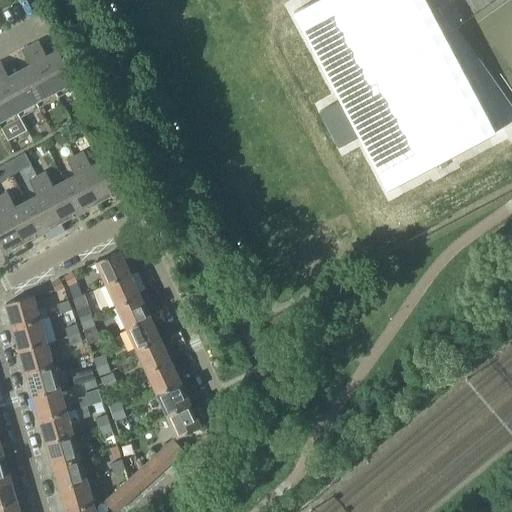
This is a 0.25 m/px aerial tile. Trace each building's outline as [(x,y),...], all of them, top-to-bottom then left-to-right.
[(447,0),(315,0),(293,12),(339,100),(318,111),(338,148),(359,137),(387,190),(495,133),(430,9),(447,0)] [(38,42),(30,46),(57,98),(78,87),(58,50),(46,56),(38,42)] [(29,66),(19,71),(39,108),(57,98),(30,46),(21,51),(29,66)] [(0,62),(0,82),(19,118),(39,108),(19,71),(8,77),(0,62)] [(0,126),(1,128),(19,118),(0,82),(0,126)] [(72,151),(75,156),(100,202),(120,191),(103,160),(92,167),(78,141),(71,144),(74,149),(72,151)] [(16,157),(22,169),(30,165),(24,153),(16,157)] [(75,176),(64,181),(81,212),(100,202),(75,156),(67,160),(75,176)] [(42,168),(35,172),(62,223),(81,212),(64,181),(53,187),(45,172),(44,173),(42,168)] [(37,196),(26,202),(43,233),(62,223),(35,172),(26,176),(29,181),(28,181),(37,196)] [(7,193),(0,196),(0,199),(24,243),(43,233),(26,202),(15,208),(7,193)] [(24,243),(0,199),(0,246),(4,254),(24,243)] [(95,262),(105,284),(129,273),(119,251),(95,262)] [(64,277),(68,285),(76,281),(72,273),(64,277)] [(129,273),(105,284),(116,307),(140,296),(129,273)] [(51,283),(55,290),(55,291),(63,287),(59,279),(51,283)] [(85,295),(73,299),(76,307),(87,303),(85,295)] [(5,304),(12,328),(39,320),(32,296),(5,304)] [(116,307),(126,328),(150,317),(140,296),(116,307)] [(71,310),(68,301),(56,305),(59,314),(71,310)] [(78,314),(81,322),(92,318),(89,310),(78,314)] [(126,328),(136,350),(160,339),(150,317),(126,328)] [(92,318),(81,322),(83,331),(95,327),(92,318)] [(12,328),(19,351),(46,343),(39,320),(12,328)] [(65,329),(68,337),(79,333),(76,325),(65,329)] [(79,333),(68,337),(70,345),(82,341),(79,333)] [(136,350),(146,372),(170,361),(160,339),(136,350)] [(19,351),(25,374),(53,366),(46,343),(19,351)] [(93,359),(96,367),(107,364),(104,355),(93,359)] [(146,372),(156,394),(180,383),(170,361),(146,372)] [(107,364),(96,367),(99,376),(110,372),(107,364)] [(25,374),(32,397),(60,389),(53,366),(25,374)] [(80,374),(82,382),(94,378),(91,370),(80,374)] [(117,385),(113,375),(101,379),(105,390),(117,385)] [(94,378),(82,382),(85,391),(96,387),(94,378)] [(156,394),(166,415),(190,404),(180,383),(156,394)] [(32,397),(39,420),(66,413),(60,389),(32,397)] [(98,389),(98,390),(85,394),(86,396),(78,399),(81,408),(102,401),(98,389)] [(108,405),(111,413),(122,409),(120,401),(108,405)] [(190,404),(166,415),(176,437),(200,426),(190,404)] [(122,409),(111,413),(114,421),(125,417),(122,409)] [(39,420),(46,444),(73,436),(66,413),(39,420)] [(95,419),(98,427),(109,424),(107,415),(95,419)] [(109,424),(98,427),(100,436),(112,432),(109,424)] [(46,444),(52,467),(80,459),(73,436),(46,444)] [(173,439),(157,453),(168,465),(183,451),(173,439)] [(157,453),(144,465),(155,477),(168,465),(157,453)] [(0,456),(0,481),(10,479),(3,456),(0,456)] [(52,467),(59,490),(86,482),(80,459),(52,467)] [(124,469),(121,460),(110,464),(113,472),(124,469)] [(144,465),(128,479),(139,491),(155,477),(144,465)] [(0,481),(0,506),(16,502),(10,479),(0,481)] [(115,511),(139,491),(128,479),(104,501),(113,511),(115,511)] [(59,490),(65,511),(70,511),(93,505),(86,482),(59,490)] [(0,506),(0,511),(19,511),(16,502),(0,506)]
